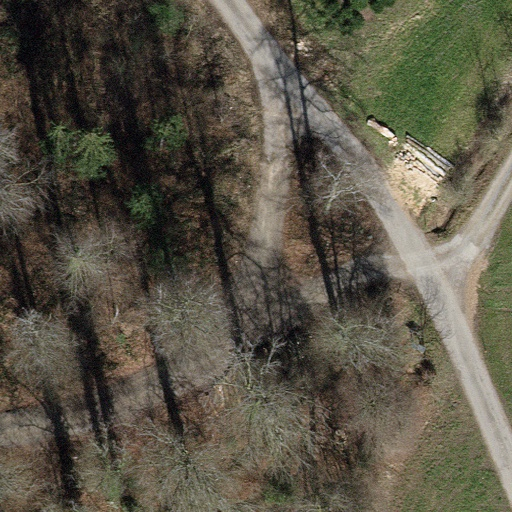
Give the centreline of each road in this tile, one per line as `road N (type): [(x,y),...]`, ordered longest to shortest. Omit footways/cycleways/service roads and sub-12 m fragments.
road 1 (track): [(0,423),(124,400),(405,244)]
road 2 (track): [(441,294),(231,0)]
road 3 (track): [(200,511),(311,429),(441,294)]
road 4 (track): [(292,85),(268,231),(239,336)]
road 5 (track): [(511,471),(441,294)]
road 6 (track): [(441,294),(511,178)]
